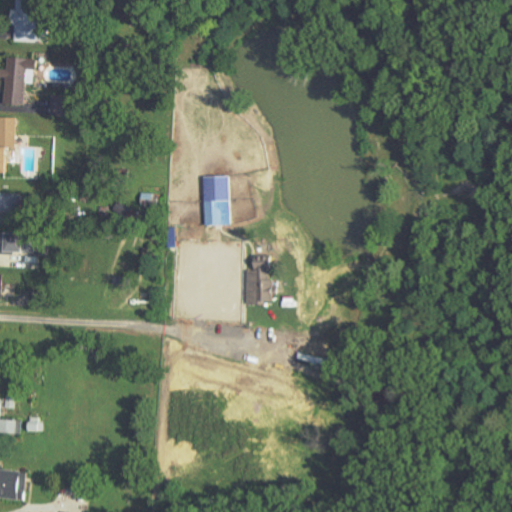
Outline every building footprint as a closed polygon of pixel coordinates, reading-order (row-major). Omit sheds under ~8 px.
[(36,0),(15,0),(16,8),(10,8),(10,24),(15,24),(15,41),(36,41),(36,0)] [(35,57),(7,56),(7,68),(0,67),(0,76),(5,77),(4,103),(24,104),(25,82),(34,82),(35,57)] [(71,115),(70,94),(51,95),(51,115),(71,115)] [(17,116),(0,115),(0,141),(16,142),(17,116)] [(229,174),(203,175),(205,224),(231,223),(229,174)] [(0,211),(8,212),(9,206),(17,206),(17,192),(0,191),(0,211)] [(247,269),(247,301),(273,302),(274,278),(270,277),(270,261),(254,260),(253,269),(247,269)] [(16,407),(17,396),(8,396),(7,407),(16,407)] [(0,432),(23,433),(23,419),(0,418),(0,432)] [(44,431),(45,423),(28,423),(28,430),(44,431)] [(0,496),(25,499),(27,470),(0,467),(0,496)]
